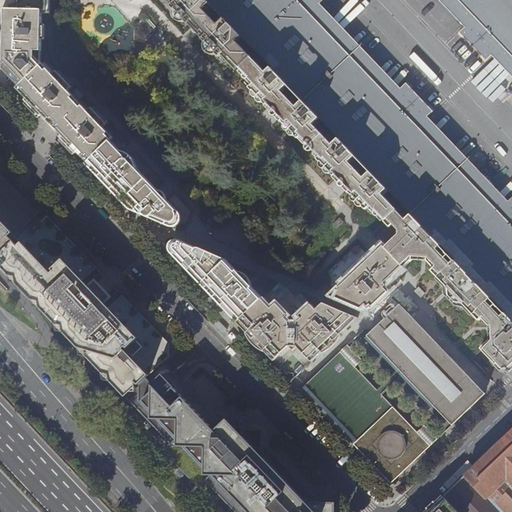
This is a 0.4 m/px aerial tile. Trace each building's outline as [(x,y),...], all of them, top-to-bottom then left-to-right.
[(0,0),(0,8),(5,9),(3,51),(0,51),(0,64),(9,65),(21,76),(18,78),(22,82),(19,85),(28,95),(26,98),(35,107),(38,104),(42,109),(64,132),(61,135),(70,144),(73,142),(77,146),(91,160),(112,140),(115,137),(104,126),(107,123),(91,107),(88,110),(68,89),(72,86),(56,70),(53,73),(43,62),(38,57),(37,49),(41,49),(42,9),(46,9),(46,0),(0,0)] [(174,0),(176,2),(171,6),(174,9),(176,9),(184,17),(185,20),(188,23),(190,21),(205,36),(203,38),(205,41),(207,42),(214,50),(219,56),(224,52),(229,57),(238,67),(251,55),(236,39),(241,34),(226,19),(219,26),(204,9),(210,2),(207,0),(174,0)] [(207,0),(210,2),(226,19),(241,34),(256,50),(272,66),(288,84),(303,99),(320,116),(340,137),(356,155),(371,170),(388,188),(403,204),(511,317),(511,198),(511,199),(510,200),(429,116),(431,114),(426,109),(429,105),(413,88),(410,91),(404,86),(402,88),(322,3),(323,1),(324,0),(207,0)] [(511,0),(439,0),(465,27),(464,28),(468,33),(465,37),(482,55),(486,52),(491,57),(493,56),(511,75),(511,0)] [(190,21),(188,23),(203,38),(205,36),(190,21)] [(460,31),(465,37),(468,33),(464,28),(460,31)] [(224,52),(219,56),(224,61),(229,57),(224,52)] [(487,60),(491,57),(486,52),(482,55),(487,60)] [(386,221),(398,209),(382,193),(388,188),(371,170),(364,178),(349,162),(356,155),(340,137),(332,144),(313,123),(320,116),(303,99),(296,106),(282,91),(288,84),(272,66),(266,71),(251,55),(238,67),(248,77),(253,83),(249,87),(253,91),(255,90),(263,100),(263,101),(267,105),(269,103),(283,118),(281,120),(284,124),(286,122),(295,133),(294,134),(298,138),(300,135),(306,141),(305,142),(312,149),(320,156),(318,159),(321,162),(322,161),(332,171),(331,173),(334,176),(336,174),(351,189),(349,192),(352,195),(354,194),(363,204),(362,205),(366,209),(370,204),(376,211),(386,221)] [(46,59),(43,62),(53,73),(56,70),(46,59)] [(253,83),(248,77),(243,82),(249,87),(253,83)] [(408,83),(404,86),(410,91),(413,88),(408,83)] [(35,107),(26,98),(25,99),(38,112),(39,112),(35,107)] [(269,103),(267,105),(281,120),(283,118),(269,103)] [(435,111),(429,105),(426,109),(431,114),(435,111)] [(42,109),(39,112),(61,135),(64,132),(42,109)] [(70,144),(61,135),(60,136),(69,145),(73,150),(74,149),(70,144)] [(300,135),(298,138),(303,144),(305,142),(306,141),(300,135)] [(126,155),(112,140),(91,160),(88,163),(133,210),(171,225),(177,225),(181,220),(180,212),(167,197),(164,192),(160,190),(135,165),(135,160),(130,154),(126,155)] [(74,149),(88,163),(91,160),(77,146),(74,149)] [(320,156),(312,149),(310,151),(318,159),(320,156)] [(129,209),(133,210),(88,163),(87,164),(129,209)] [(0,250),(24,228),(23,226),(42,208),(0,164),(0,250)] [(334,176),(349,192),(351,189),(336,174),(334,176)] [(372,215),(376,211),(370,204),(366,209),(372,215)] [(511,317),(403,204),(398,209),(386,221),(385,222),(391,227),(395,224),(399,228),(399,234),(387,246),(406,266),(413,259),(413,256),(421,257),(424,257),(427,257),(428,261),(434,267),(432,271),(447,286),(449,289),(452,292),(450,295),(456,302),(459,299),(475,316),(480,320),(483,319),(489,325),(493,326),(493,329),(493,331),(493,340),(490,340),(481,349),(497,365),(498,364),(502,368),(509,369),(511,365),(511,317)] [(145,376),(169,353),(169,341),(115,285),(102,297),(91,286),(104,274),(47,214),(28,231),(24,228),(0,250),(0,261),(83,351),(84,373),(98,388),(121,389),(126,394),(145,376)] [(238,321),(263,297),(249,282),(248,274),(238,270),(228,260),(207,250),(188,244),(177,241),(171,244),(169,249),(238,321)] [(405,267),(406,266),(387,246),(383,242),(376,249),(340,284),(341,286),(332,294),(369,310),(400,281),(397,277),(400,272),(405,267)] [(237,322),(238,321),(169,249),(169,250),(237,322)] [(124,395),(126,394),(121,389),(98,388),(84,373),(83,351),(0,261),(0,264),(82,352),(82,373),(98,390),(120,391),(124,395)] [(263,297),(238,321),(293,379),(351,324),(358,317),(324,303),(317,308),(312,303),(300,314),(302,317),(297,322),(298,327),(289,326),(289,322),(286,318),(288,314),(277,303),(271,308),(262,298),(263,297)] [(443,354),(453,358),(425,329),(423,331),(417,325),(412,319),(413,317),(404,307),(400,303),(381,321),(366,335),(386,356),(405,339),(421,350),(424,346),(443,354)] [(293,379),(238,321),(237,322),(292,379),(293,379)] [(470,407),(486,393),(453,358),(443,354),(424,346),(421,350),(405,339),(386,356),(393,364),(406,352),(409,356),(403,359),(401,363),(401,367),(404,369),(407,371),(412,370),(416,364),(420,365),(407,378),(451,425),(460,417),(465,412),(460,406),(465,401),(470,407)] [(347,344),(341,350),(355,366),(361,359),(347,344)] [(391,482),(404,470),(411,463),(420,455),(430,445),(417,431),(355,366),(341,350),(301,387),(391,482)] [(406,352),(393,364),(407,378),(420,365),(416,364),(412,370),(407,371),(404,369),(401,367),(401,363),(403,359),(409,356),(406,352)] [(335,511),(335,501),(306,500),(264,456),(263,446),(261,446),(255,446),(243,435),(244,428),(244,425),(208,424),(173,387),(164,395),(155,387),(145,376),(126,394),(128,397),(127,398),(163,435),(156,442),(162,449),(162,450),(221,511),(335,511)] [(391,482),(301,387),(300,388),(390,482),(391,482)] [(465,412),(470,407),(465,401),(460,406),(465,412)] [(430,445),(437,439),(424,425),(417,431),(430,445)] [(254,432),(244,428),(243,435),(255,446),(261,446),(258,438),(254,432)] [(511,511),(511,429),(445,493),(462,511),(511,511)] [(462,511),(445,493),(444,494),(425,511),(462,511)]
